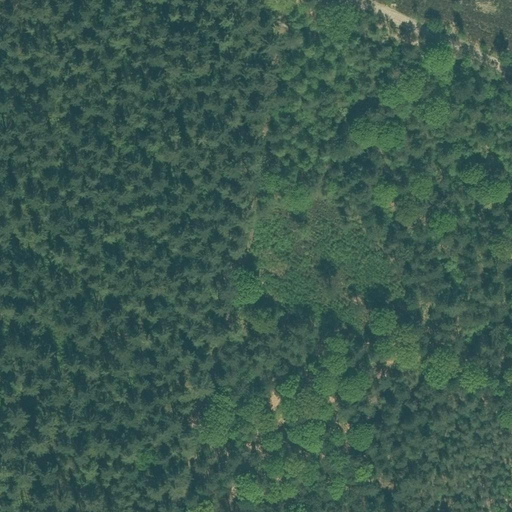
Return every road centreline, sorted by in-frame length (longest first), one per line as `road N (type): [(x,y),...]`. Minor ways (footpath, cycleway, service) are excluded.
road 1 (track): [(190,464),(265,140),(284,0)]
road 2 (track): [(4,371),(190,464)]
road 3 (track): [(511,69),(346,0)]
